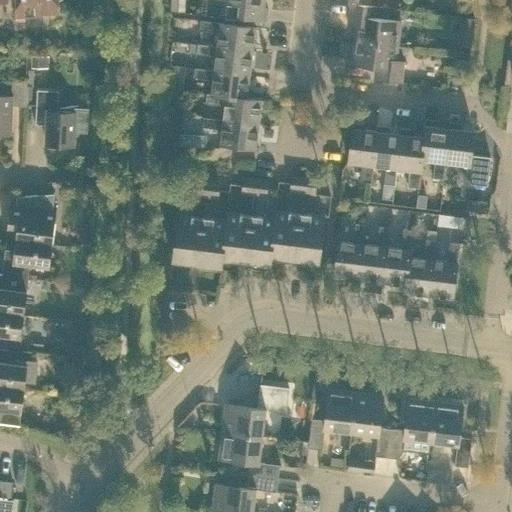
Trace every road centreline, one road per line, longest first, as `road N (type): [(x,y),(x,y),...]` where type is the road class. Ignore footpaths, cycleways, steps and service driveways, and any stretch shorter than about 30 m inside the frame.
road 1 (unclassified): [(489,348),(252,324),(234,333),(83,492)]
road 2 (residential): [(511,158),(470,104),(305,91)]
road 3 (residential): [(489,348),(511,171)]
road 4 (residential): [(494,511),(511,386)]
